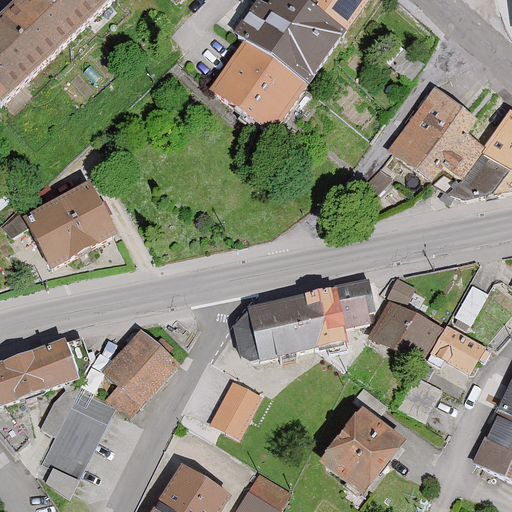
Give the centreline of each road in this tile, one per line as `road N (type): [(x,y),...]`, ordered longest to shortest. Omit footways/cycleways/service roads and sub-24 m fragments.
road 1 (secondary): [(511,223),(241,280)]
road 2 (residential): [(118,511),(241,280)]
road 3 (secondary): [(241,280),(0,330)]
